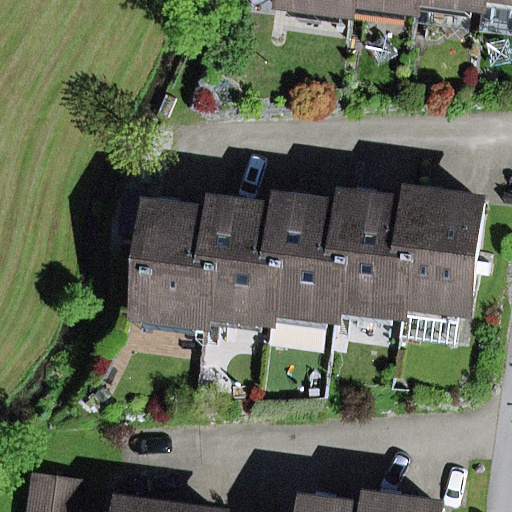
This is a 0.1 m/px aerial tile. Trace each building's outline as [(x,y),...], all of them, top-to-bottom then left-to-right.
[(288,0),(288,2),(353,11),(354,0),(288,0)] [(418,25),(473,32),(476,4),(449,0),(421,0),(421,8),(418,25)] [(421,8),(421,0),(449,0),(476,4),(484,5),(484,0),(419,0),(419,8),(421,8)] [(463,309),(472,310),(486,205),(419,196),(418,208),(420,208),(405,312),(402,336),(458,343),(463,309)] [(354,211),(341,304),(405,312),(420,208),(418,208),(354,199),(352,211),(354,211)] [(277,319),(278,307),(333,315),(340,315),(341,304),(354,211),(352,211),(289,202),(287,214),(289,214),(275,319),(277,319)] [(224,218),(211,310),(275,319),(289,214),(287,214),(224,206),(222,217),(224,218)] [(159,209),(144,313),(209,322),(211,310),(224,218),(222,217),(159,209)] [(273,347),(328,354),(333,315),(278,307),(277,319),(273,347)] [(34,511),(79,511),(83,484),(40,478),(34,511)] [(444,511),(445,510),(379,501),(377,511),(444,511)]
